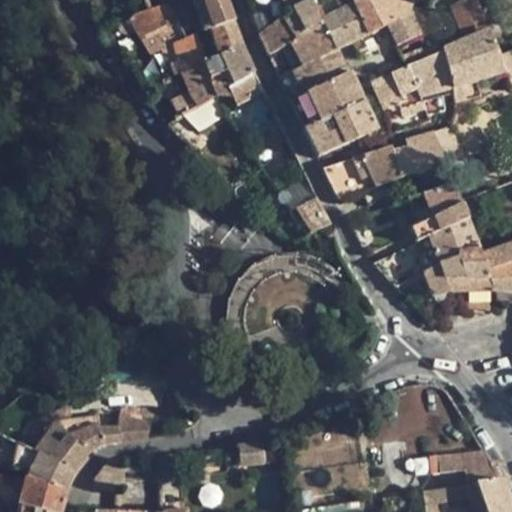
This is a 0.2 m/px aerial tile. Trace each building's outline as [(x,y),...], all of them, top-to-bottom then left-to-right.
[(206,0),(192,4),(203,31),(212,29),(233,22),(225,0),(206,0)] [(321,21),(324,20),(316,0),(315,0),(292,12),(289,15),(258,36),(268,56),(292,43),(299,37),(322,23),(321,21)] [(280,0),(289,15),(292,12),(315,0),(314,0),(280,0)] [(333,0),(339,12),(353,4),(353,3),(355,2),(354,0),(333,0)] [(386,28),(411,15),(411,12),(414,7),(411,2),(413,0),(358,0),(355,2),(353,3),(353,4),(369,37),(371,35),(386,28)] [(472,0),(451,9),(465,43),(487,35),(472,0)] [(173,44),(181,73),(207,60),(197,34),(186,38),(167,4),(132,16),(128,18),(141,42),(166,30),(173,44)] [(369,37),(353,4),(339,12),(324,20),(321,21),(322,23),(336,53),(339,52),(353,45),(358,57),(377,49),(371,35),(369,37)] [(421,37),(411,15),(386,28),(396,48),(421,37)] [(219,53),(213,57),(207,60),(181,73),(190,95),(199,107),(216,97),(232,98),(236,106),(264,91),(241,43),(233,22),(212,29),(219,53)] [(280,79),(293,73),(336,53),(322,23),(299,37),(292,43),(268,56),(280,79)] [(511,53),(497,58),(487,35),(465,43),(442,53),(452,89),(453,93),(454,105),(482,97),(477,83),(506,74),(510,89),(511,88),(511,53)] [(438,43),(425,48),(429,58),(442,53),(438,43)] [(401,58),(406,69),(429,58),(425,48),(401,58)] [(297,92),(299,99),(350,73),(339,52),(336,53),(293,73),(300,89),(297,92)] [(420,97),(425,109),(428,116),(443,112),(440,93),(452,89),(442,53),(429,58),(406,69),(420,97)] [(384,111),(390,109),(420,97),(406,69),(371,82),(384,111)] [(280,79),(291,102),(299,99),(297,92),(300,89),(293,73),(280,79)] [(305,129),(364,103),(350,73),(299,99),(291,102),(305,129)] [(402,117),(425,109),(420,97),(390,109),(391,112),(399,109),(402,117)] [(376,132),(364,103),(305,129),(319,157),(376,132)] [(434,133),(434,134),(444,159),(459,154),(449,127),(434,133)] [(446,165),(444,159),(434,134),(405,143),(407,149),(393,154),(401,179),(417,175),(417,177),(446,165)] [(338,200),(363,192),(381,186),(401,179),(393,154),(391,148),(351,160),(323,170),(338,200)] [(433,219),(419,226),(410,230),(417,244),(429,238),(468,221),(462,204),(461,205),(460,202),(453,183),(423,195),(433,219)] [(386,200),(381,186),(363,192),(368,206),(386,200)] [(423,195),(409,200),(419,226),(433,219),(423,195)] [(317,198),(315,198),(301,206),(291,211),(307,235),(331,225),(317,198)] [(353,220),(350,224),(367,257),(395,244),(378,210),(353,220)] [(422,255),(428,272),(437,268),(437,265),(458,259),(457,254),(478,247),(468,221),(429,238),(434,250),(422,255)] [(511,244),(481,256),(486,272),(511,263),(511,244)] [(493,293),(486,272),(481,256),(478,247),(457,254),(458,259),(468,294),(468,308),(488,310),(488,293),(493,293)] [(406,249),(373,264),(392,284),(416,272),(406,249)] [(447,309),(458,309),(462,309),(462,294),(468,294),(458,259),(437,265),(437,268),(428,272),(396,289),(419,312),(432,299),(447,294),(447,309)] [(511,263),(486,272),(493,293),(494,293),(498,303),(511,302),(511,263)] [(119,410),(119,412),(121,413),(120,419),(150,426),(152,413),(119,410)] [(56,422),(53,426),(66,436),(98,423),(97,416),(56,422)] [(150,426),(120,419),(118,418),(116,427),(99,428),(98,423),(66,436),(53,426),(34,453),(77,475),(97,449),(101,447),(149,440),(150,426)] [(73,480),(77,475),(34,453),(4,438),(0,457),(0,468),(11,472),(29,473),(25,480),(67,493),(73,480)] [(238,449),(239,468),(262,466),(260,446),(238,449)] [(463,465),(467,487),(475,486),(502,481),(483,452),(447,456),(448,466),(463,465)] [(107,464),(93,482),(92,489),(118,497),(124,462),(107,464)] [(0,477),(0,504),(7,506),(14,480),(0,477)] [(37,511),(61,511),(67,493),(25,480),(24,483),(14,480),(7,506),(18,508),(37,511)] [(484,511),(511,511),(511,507),(502,481),(475,486),(484,511)] [(467,501),(471,511),(484,511),(475,486),(467,487),(422,494),(424,511),(438,511),(437,507),(467,501)]
